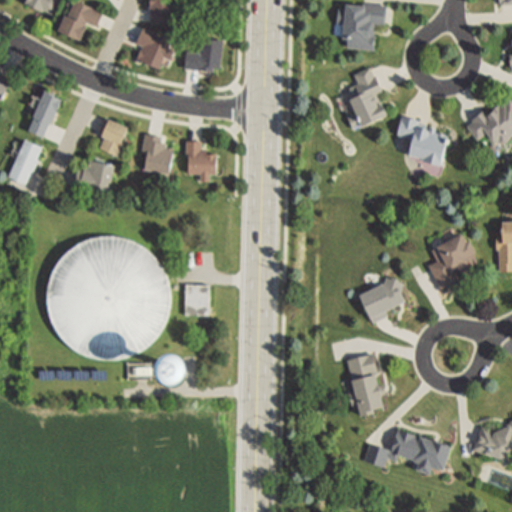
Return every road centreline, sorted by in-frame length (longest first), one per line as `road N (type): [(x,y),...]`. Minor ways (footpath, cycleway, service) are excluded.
road 1 (tertiary): [(267,0),(254,511)]
road 2 (residential): [(264,113),(113,86),(0,30)]
road 3 (residential): [(482,361),(490,338),(477,332),(442,329),(427,344),(429,371),(444,382),(464,382),(482,361)]
road 4 (residential): [(460,31),(451,22),(420,44),(421,74),(440,89),(470,69),(460,31)]
